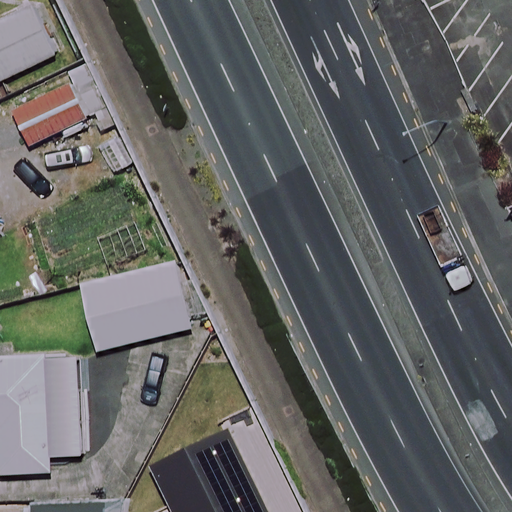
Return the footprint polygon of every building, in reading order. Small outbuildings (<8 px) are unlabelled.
[(0,83),(55,57),(33,9),(0,24),(0,83)] [(89,122),(70,79),(12,105),(31,148),(89,122)] [(194,331),(177,264),(81,288),(98,355),(194,331)] [(50,475),(46,360),(0,361),(0,464),(0,477),(50,475)] [(175,378),(142,374),(137,405),(170,410),(175,378)]
